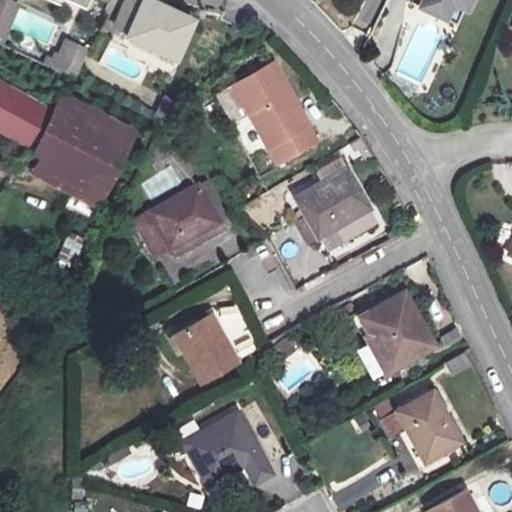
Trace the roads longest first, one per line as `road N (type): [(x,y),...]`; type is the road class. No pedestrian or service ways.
road 1 (residential): [(441,231),(276,320),(258,282)]
road 2 (residential): [(270,0),(293,15),(399,157)]
road 3 (residential): [(441,231),(511,375)]
